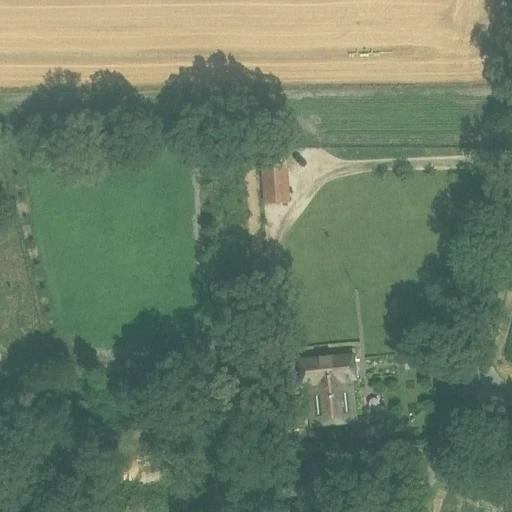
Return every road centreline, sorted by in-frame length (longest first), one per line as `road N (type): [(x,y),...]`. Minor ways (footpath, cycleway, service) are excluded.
road 1 (unclassified): [(469,387),(511,237)]
road 2 (unclassified): [(391,511),(448,446),(469,387)]
